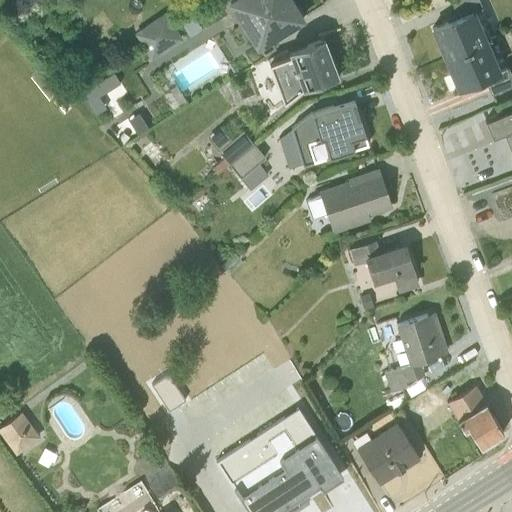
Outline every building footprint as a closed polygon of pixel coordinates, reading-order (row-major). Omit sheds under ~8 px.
[(255,46),(301,18),(290,0),(231,0),(228,2),(255,46)] [(433,30),(445,59),(487,41),(490,39),(483,25),(481,26),(475,11),(482,8),(478,0),(450,0),(458,18),(431,29),(432,30),(433,30)] [(164,11),(133,31),(151,58),(182,38),(164,11)] [(269,64),(284,102),(301,89),(338,76),(331,59),(328,60),(320,39),(287,51),(289,56),(269,64)] [(445,59),(457,89),(473,83),(475,86),(485,82),(490,95),(511,85),(511,77),(507,67),(500,70),(487,41),(445,59)] [(81,93),(89,105),(119,85),(111,73),(81,93)] [(290,127),(302,164),(324,157),(324,158),(367,144),(352,99),(310,113),(290,127)] [(511,108),(484,121),(490,134),(501,129),(511,155),(511,108)] [(228,163),(252,142),(241,129),(230,138),(220,126),(207,137),(228,163)] [(253,143),(228,163),(239,177),(264,157),(253,143)] [(325,212),(332,232),(370,219),(368,214),(390,206),(377,169),(347,179),(347,180),(318,189),(319,193),(305,200),(311,217),(325,212)] [(375,239),(347,247),(353,264),(365,260),(371,282),(392,276),(396,289),(416,283),(403,245),(379,253),(375,239)] [(234,253),(221,265),(228,273),(242,261),(234,253)] [(434,310),(426,313),(439,354),(447,351),(434,310)] [(383,371),(390,390),(406,385),(404,380),(423,374),(419,360),(439,354),(426,313),(395,323),(408,363),(383,371)] [(502,431),(501,431),(502,430),(474,384),(445,401),(463,430),(468,427),(479,445),(502,431)] [(338,471),(297,408),(214,461),(231,488),(233,487),(248,511),(286,511),(341,477),(338,471)] [(21,411),(0,426),(0,434),(15,455),(40,437),(21,411)] [(395,420),(355,445),(378,481),(418,456),(395,420)]
